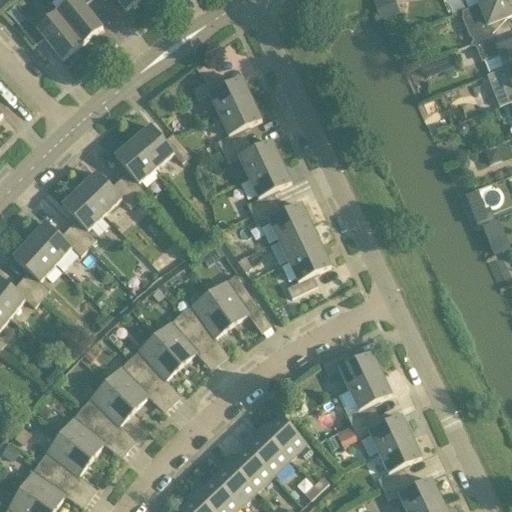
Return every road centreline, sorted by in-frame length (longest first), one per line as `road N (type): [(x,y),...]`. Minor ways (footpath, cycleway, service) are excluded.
road 1 (residential): [(119,511),(194,425),(265,366),(382,298)]
road 2 (residential): [(382,298),(248,0)]
road 3 (residential): [(484,511),(382,298)]
road 4 (residential): [(73,125),(246,0)]
